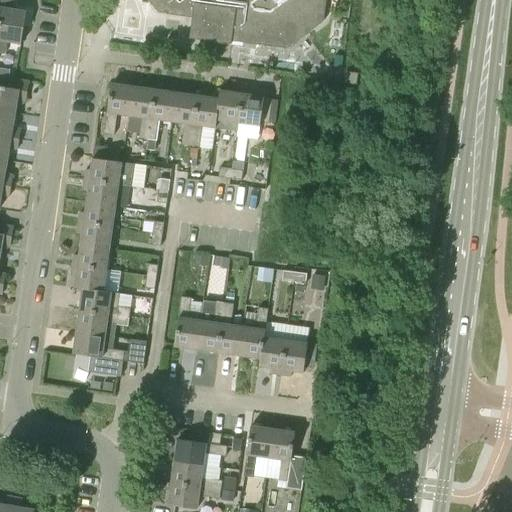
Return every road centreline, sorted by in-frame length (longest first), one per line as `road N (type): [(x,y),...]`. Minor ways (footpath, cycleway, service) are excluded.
road 1 (secondary): [(426,511),(497,0)]
road 2 (residential): [(17,396),(71,0)]
road 3 (residential): [(310,410),(137,385),(102,446)]
